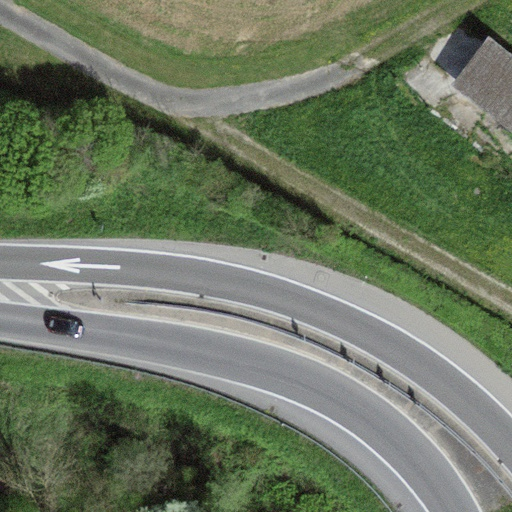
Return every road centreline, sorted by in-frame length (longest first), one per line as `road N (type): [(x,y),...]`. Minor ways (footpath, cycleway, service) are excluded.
road 1 (motorway): [(511,455),(400,356),(283,302),(189,276),(0,265)]
road 2 (motorway): [(0,324),(178,346),(275,369),(347,403),(399,444),(453,511)]
road 3 (unclassified): [(0,17),(152,110),(314,95),(356,72)]
road 4 (track): [(188,109),(511,301)]
